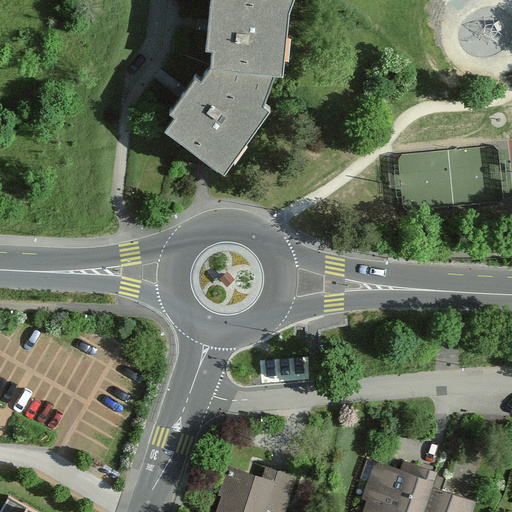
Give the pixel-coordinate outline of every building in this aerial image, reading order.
[(195,78),(170,115),(175,119),(164,132),(203,160),(223,173),(270,108),(264,104),(276,77),(283,77),(290,13),(294,0),(211,0),(208,49),(214,49),(212,68),(203,83),(195,78)] [(436,156),(437,170),(448,169),(449,197),(479,195),(477,145),(409,147),(410,157),(436,156)] [(231,468),(219,511),(292,511),(303,474),(265,464),(262,476),(231,468)] [(381,468),(365,511),(429,511),(438,487),(381,468)] [(65,511),(16,484),(0,511),(65,511)] [(480,511),(483,504),(438,487),(429,511),(480,511)]
